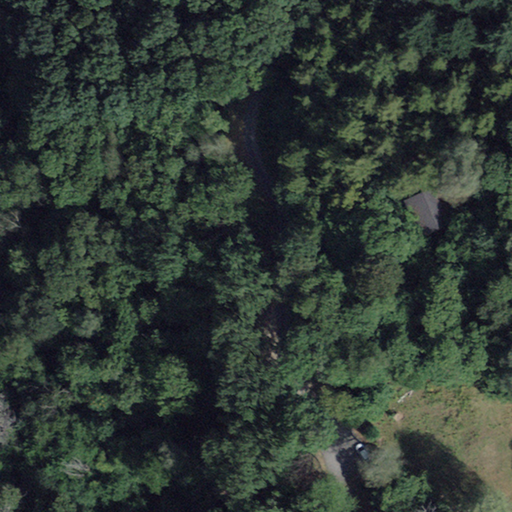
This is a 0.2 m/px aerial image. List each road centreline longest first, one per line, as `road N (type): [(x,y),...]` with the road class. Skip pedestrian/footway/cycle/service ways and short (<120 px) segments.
road 1 (track): [(290,0),(249,146),(278,203),(282,328),(292,369),(308,401),(330,416)]
road 2 (track): [(330,416),(337,405),(316,354),(318,309),(336,248),(371,193),(392,174),(511,139)]
